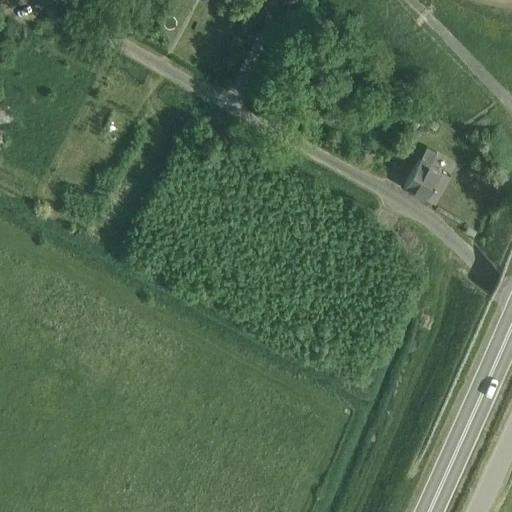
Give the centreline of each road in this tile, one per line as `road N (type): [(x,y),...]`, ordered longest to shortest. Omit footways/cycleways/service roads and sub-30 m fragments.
road 1 (residential): [(511,303),(429,219),(125,51)]
road 2 (trunk): [(429,511),(511,322)]
